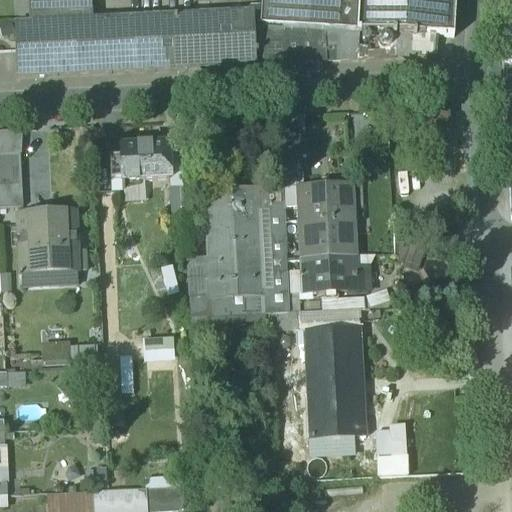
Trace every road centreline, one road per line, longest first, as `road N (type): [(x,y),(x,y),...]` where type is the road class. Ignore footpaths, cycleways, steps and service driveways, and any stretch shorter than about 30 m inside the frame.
road 1 (residential): [(0,104),(468,80)]
road 2 (residential): [(500,477),(483,238)]
road 3 (residential): [(483,238),(468,80)]
